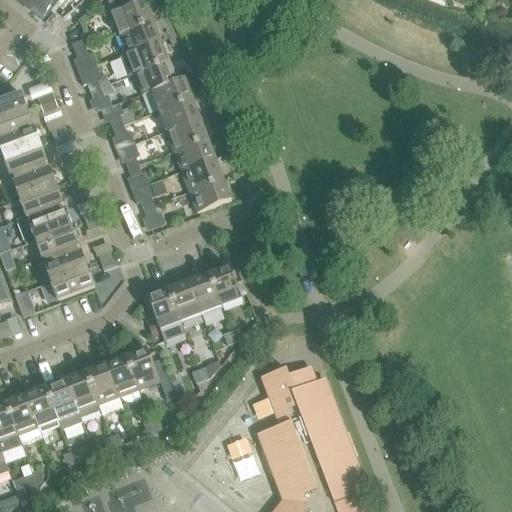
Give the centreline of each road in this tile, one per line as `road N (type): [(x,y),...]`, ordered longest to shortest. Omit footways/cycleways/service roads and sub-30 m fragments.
road 1 (residential): [(131,254),(55,50),(20,25)]
road 2 (residential): [(0,353),(110,310),(137,273),(131,254)]
